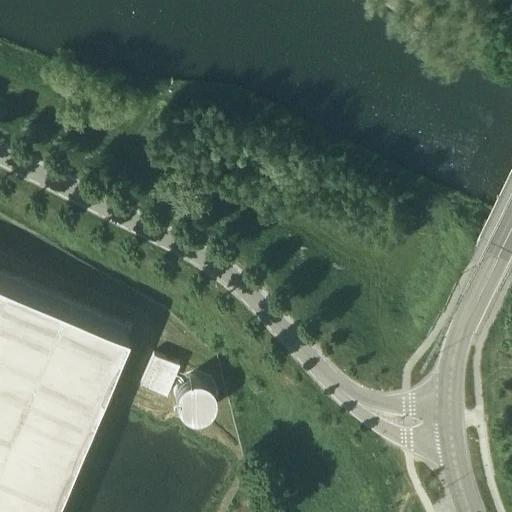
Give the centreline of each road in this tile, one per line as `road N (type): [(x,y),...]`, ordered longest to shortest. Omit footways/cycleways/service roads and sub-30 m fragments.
road 1 (unclassified): [(368,410),(219,265),(172,235),(0,161)]
road 2 (secondary): [(449,419),(457,343),(511,224)]
